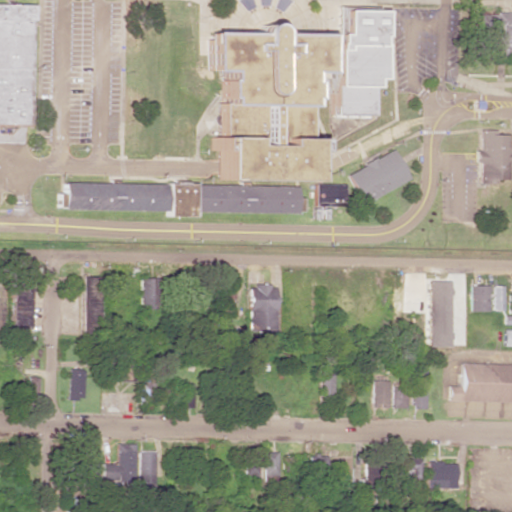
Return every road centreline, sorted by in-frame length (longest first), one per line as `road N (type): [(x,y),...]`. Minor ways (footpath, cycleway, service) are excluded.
road 1 (residential): [(0,223),(388,231),(423,199),(435,121),(511,113)]
road 2 (residential): [(511,435),(0,423)]
road 3 (residential): [(511,267),(0,256)]
road 4 (residential): [(53,258),(46,511)]
